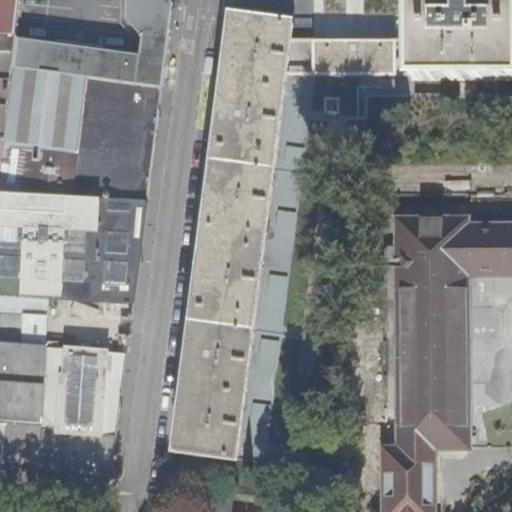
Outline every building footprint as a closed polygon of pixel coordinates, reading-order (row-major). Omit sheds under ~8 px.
[(0,0),(0,36),(18,38),(22,0),(0,0)] [(172,11),(162,0),(126,0),(127,21),(143,39),(141,56),(127,54),(126,60),(31,47),(32,42),(18,41),(13,77),(4,137),(0,169),(0,195),(66,199),(147,203),(172,11)] [(366,119),(367,97),(414,97),(415,95),(415,82),(511,81),(511,0),(413,0),(413,8),(413,41),(292,41),(294,25),(233,17),(194,322),(176,454),(238,462),(298,470),(300,455),(344,119),(366,119)] [(0,76),(13,77),(18,41),(18,38),(0,36),(0,76)] [(0,136),(4,137),(13,77),(0,76),(0,136)] [(0,297),(134,304),(147,203),(66,199),(0,195),(0,297)] [(434,511),(435,451),(470,451),(471,412),(470,294),(470,278),(507,278),(511,277),(511,225),(504,226),(497,224),(478,224),(474,226),(470,227),(470,219),(439,219),(415,219),(398,219),(398,294),(399,413),(399,449),(384,449),(384,458),(384,511),(434,511)] [(132,319),(134,304),(0,297),(0,309),(22,311),(49,313),(132,319)] [(0,345),(14,347),(45,349),(47,349),(49,313),(22,311),(0,309),(0,345)] [(0,467),(7,468),(10,421),(14,347),(0,345),(0,467)] [(10,421),(7,468),(36,471),(40,432),(45,349),(14,347),(10,421)] [(103,437),(117,438),(126,365),(127,355),(48,349),(42,432),(67,434),(103,437)] [(40,432),(36,471),(102,476),(113,465),(117,438),(103,437),(67,434),(42,432),(40,432)]
